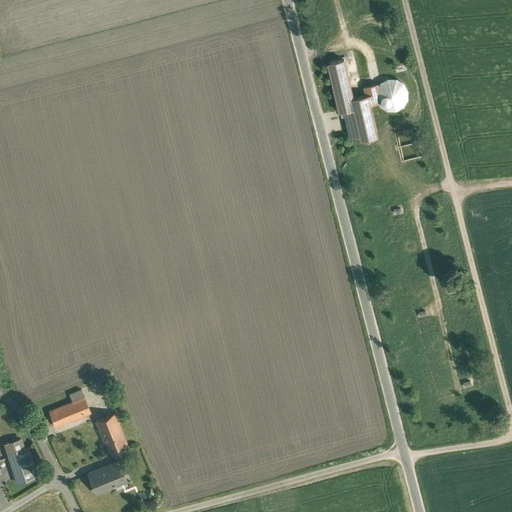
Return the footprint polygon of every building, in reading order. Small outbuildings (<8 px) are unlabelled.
[(357,80),(360,90),(351,92),(341,52),(323,56),(336,108),(338,107),(344,134),(377,126),(372,102),(371,98),(376,98),(374,95),(373,87),(377,78),(357,80)] [(374,95),(376,98),(382,103),(391,105),(399,102),(404,93),(404,83),(398,76),(389,73),(382,74),(377,78),(373,87),(374,95)] [(111,377),(101,381),(104,386),(105,386),(110,383),(113,382),(111,377)] [(110,383),(105,386),(108,393),(113,390),(110,383)] [(70,398),(46,407),(53,423),(88,408),(82,393),(70,398)] [(108,407),(90,414),(95,427),(104,449),(122,442),(113,420),(108,407)] [(17,442),(1,447),(11,477),(27,472),(17,442)] [(120,454),(108,458),(109,459),(103,462),(102,460),(90,465),(97,484),(116,477),(115,474),(126,470),(120,454)]
